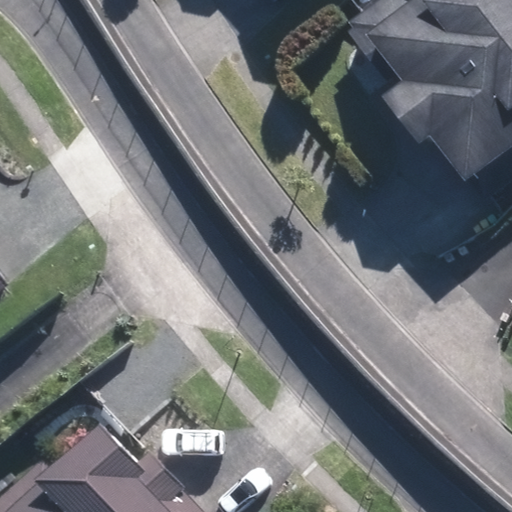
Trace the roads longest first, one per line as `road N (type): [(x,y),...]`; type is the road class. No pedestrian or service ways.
road 1 (residential): [(450,511),(357,431),(191,239),(101,106),(15,0)]
road 2 (residential): [(126,0),(239,162),(457,414),(511,461)]
